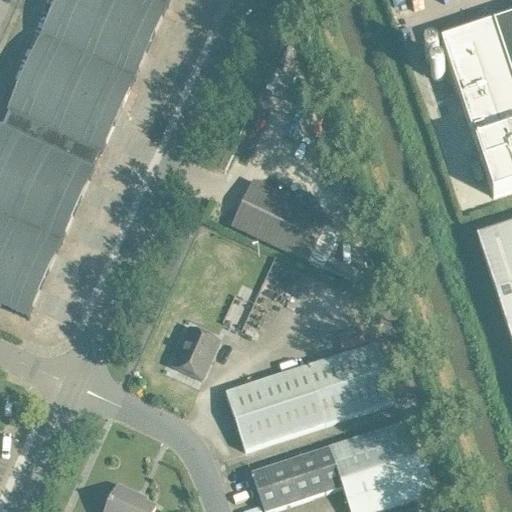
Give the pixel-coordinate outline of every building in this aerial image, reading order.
[(59,0),(0,132),(0,307),(28,320),(94,171),(93,170),(100,155),(101,155),(170,0),(59,0)] [(467,21),(474,42),(486,37),(478,17),(467,21)] [(511,20),(494,27),(511,81),(511,20)] [(427,53),(425,57),(425,61),(427,65),(432,66),(436,65),(438,61),(438,57),(436,53),(432,52),(427,53)] [(433,70),(431,74),(431,78),(433,81),(437,83),(441,81),(444,78),(444,74),(441,70),(437,69),(433,70)] [(306,263),(325,222),(254,188),(234,229),(306,263)] [(511,229),(478,241),(511,346),(511,229)] [(256,270),(250,286),(268,293),(274,276),(256,270)] [(202,383),(219,345),(190,332),(173,370),(202,383)] [(245,455),(264,449),(394,406),(376,349),(226,397),(245,455)] [(393,511),(435,498),(410,425),(328,452),(252,478),(263,511),(279,511),(341,492),(348,511),(393,511)] [(154,511),(156,510),(134,500),(135,497),(118,489),(107,511),(154,511)]
